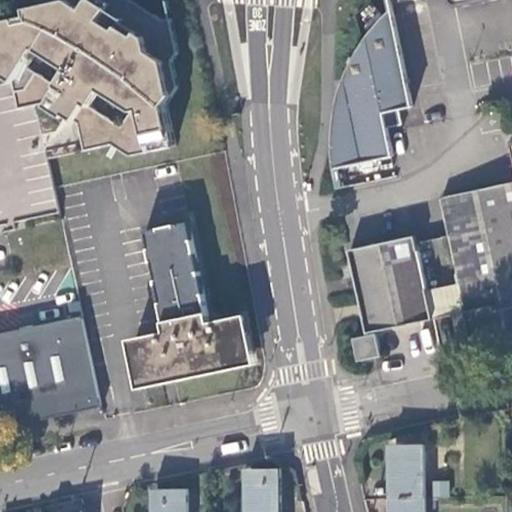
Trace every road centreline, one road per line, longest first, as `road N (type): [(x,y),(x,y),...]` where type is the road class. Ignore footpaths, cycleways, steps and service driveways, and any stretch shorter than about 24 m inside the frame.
road 1 (secondary): [(269,57),(270,159),(313,416)]
road 2 (tertiary): [(313,416),(95,466)]
road 3 (residential): [(511,377),(313,416)]
